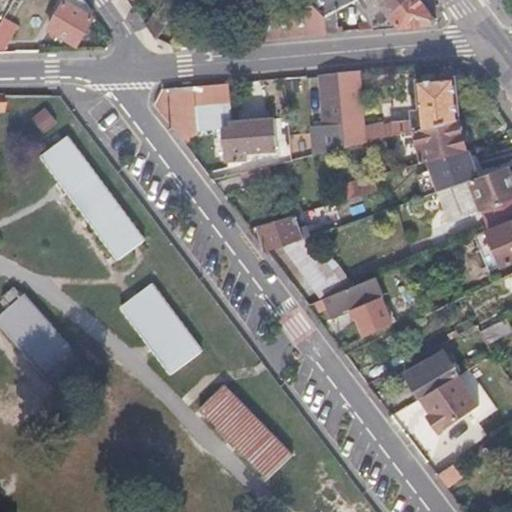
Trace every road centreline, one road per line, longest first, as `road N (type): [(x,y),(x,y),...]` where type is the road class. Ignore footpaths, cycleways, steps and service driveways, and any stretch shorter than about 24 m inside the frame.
road 1 (residential): [(118,67),(154,133),(443,511)]
road 2 (tertiary): [(138,67),(489,41)]
